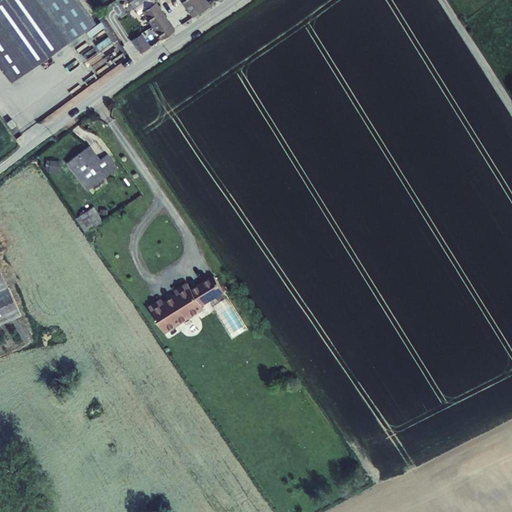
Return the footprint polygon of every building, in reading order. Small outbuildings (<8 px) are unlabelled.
[(0,0),(0,63),(9,76),(94,19),(81,0),(0,0)] [(130,0),(137,11),(143,7),(160,36),(170,28),(154,0),(130,0)] [(182,0),(192,13),(208,2),(206,0),(182,0)] [(68,43),(94,79),(115,64),(88,28),(68,43)] [(134,44),(137,48),(146,42),(137,29),(129,35),(134,44)] [(12,119),(7,123),(12,129),(17,125),(12,119)] [(91,145),(68,160),(88,189),(117,169),(109,155),(102,160),(91,145)] [(49,172),(59,174),(61,162),(51,160),(49,172)] [(84,233),(104,223),(95,207),(76,217),(84,233)] [(0,258),(0,324),(25,313),(0,258)] [(161,294),(149,302),(165,328),(203,303),(201,300),(224,286),(213,270),(191,285),(187,278),(175,286),(177,289),(164,298),(161,294)]
